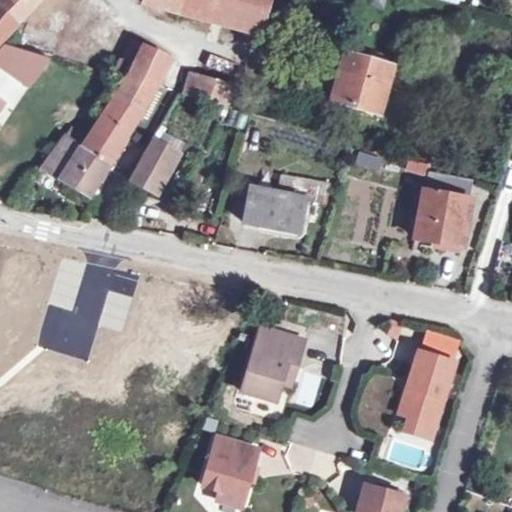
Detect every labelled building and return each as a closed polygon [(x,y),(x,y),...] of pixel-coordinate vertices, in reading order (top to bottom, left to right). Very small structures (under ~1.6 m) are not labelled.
[(0,0),(0,45),(42,0),(0,0)] [(142,0),(142,4),(159,8),(161,0),(142,0)] [(161,0),(159,8),(208,20),(213,0),(161,0)] [(269,0),(213,0),(208,20),(260,34),(269,0)] [(7,48),(0,56),(0,66),(30,86),(48,61),(7,48)] [(125,80),(117,96),(144,111),(168,61),(142,50),(134,64),(125,80)] [(330,100),(376,113),(389,66),(343,53),(330,100)] [(107,75),(125,80),(134,64),(123,60),(118,68),(112,67),(107,75)] [(190,97),(227,107),(233,88),(196,78),(190,97)] [(144,111),(117,96),(85,150),(108,164),(144,111)] [(72,128),(65,138),(73,143),(80,133),(72,128)] [(164,198),(184,149),(150,136),(130,185),(164,198)] [(108,164),(85,150),(73,143),(65,138),(45,169),(88,196),(108,164)] [(355,167),(380,170),(382,155),(357,152),(355,167)] [(304,199),(247,190),(240,226),(262,230),(262,226),(297,232),(304,199)] [(418,192),(412,239),(439,242),(438,250),(459,253),(465,199),(418,192)] [(204,319),(185,390),(215,397),(233,326),(204,319)] [(100,323),(89,371),(171,390),(182,342),(100,323)] [(302,344),(258,331),(239,395),(273,405),(279,387),(285,367),(294,370),(302,344)] [(454,366),(417,355),(398,417),(412,422),(434,428),(454,366)] [(294,370),(285,367),(279,387),(288,390),(294,370)] [(434,428),(412,422),(408,436),(430,443),(434,428)] [(256,454),(215,442),(201,489),(218,494),(215,503),(239,511),(250,474),(256,454)] [(400,511),(403,501),(363,489),(356,511),(400,511)]
